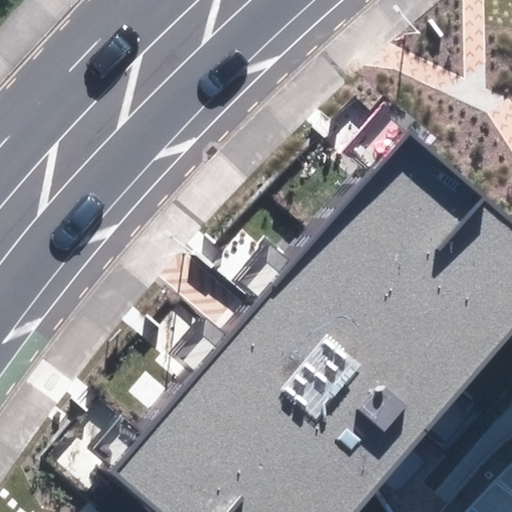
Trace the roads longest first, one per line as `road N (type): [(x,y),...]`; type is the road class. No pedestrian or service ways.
road 1 (secondary): [(291,0),(82,203),(0,311)]
road 2 (secondary): [(0,163),(151,0)]
